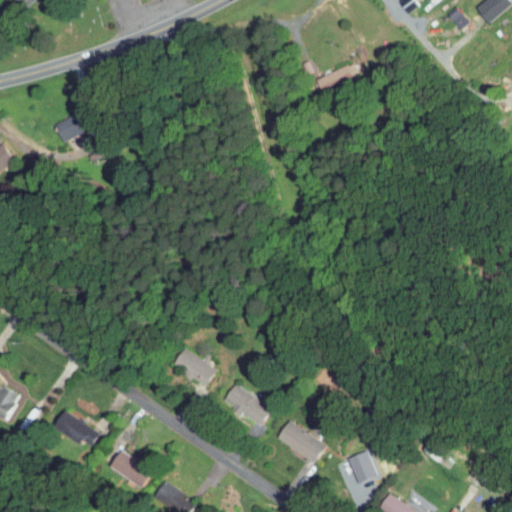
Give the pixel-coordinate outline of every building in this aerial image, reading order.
[(463,0),(461,2),(475,17),(493,0),(463,0)] [(449,23),(457,15),(445,3),(437,12),(449,23)] [(301,73),(306,85),(345,69),(339,57),(301,73)] [(191,381),(203,363),(171,341),(159,359),(191,381)] [(229,406),(248,419),(260,401),(222,377),(210,395),(229,407),(229,406)] [(79,439),(87,424),(48,404),(39,421),(68,437),(69,434),(79,439)] [(295,454),(307,436),(275,414),(263,431),(295,454)] [(130,479),(138,462),(104,446),(96,463),(130,479)] [(141,490),(169,511),(180,494),(153,474),(141,490)] [(414,511),(372,488),(360,508),(367,511),(414,511)]
